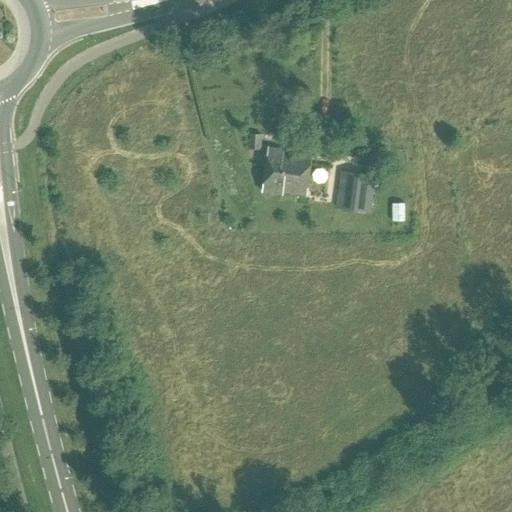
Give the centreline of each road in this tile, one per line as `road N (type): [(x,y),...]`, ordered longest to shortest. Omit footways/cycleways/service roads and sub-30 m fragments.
road 1 (primary): [(66,511),(0,195)]
road 2 (tertiary): [(38,24),(162,0)]
